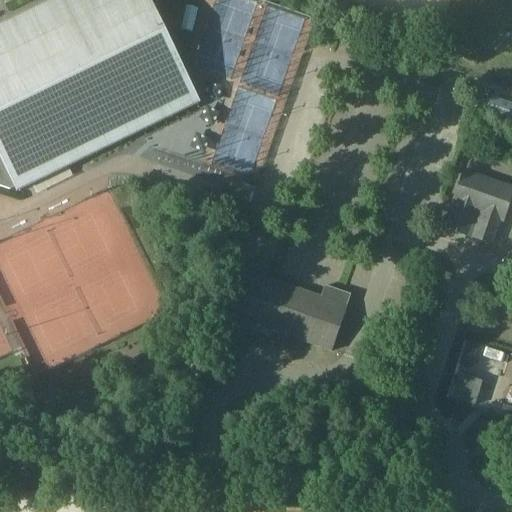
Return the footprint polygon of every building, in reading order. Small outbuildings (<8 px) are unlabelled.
[(0,188),(10,191),(13,190),(15,194),(159,124),(199,105),(159,24),(147,0),(55,0),(0,27),(0,188)] [(451,209),(454,210),(447,231),(491,246),(500,223),(502,224),(511,195),(511,190),(463,174),(451,209)] [(240,272),(225,315),(237,319),(234,328),(268,340),(286,288),(240,272)] [(286,288),(268,340),(286,346),(289,338),(330,352),(349,297),(327,289),(323,301),(286,288)] [(511,349),(468,351),(468,358),(460,359),(460,375),(486,374),(487,390),(511,389),(511,349)] [(453,378),(445,400),(468,409),(476,386),(453,378)] [(498,412),(494,421),(504,425),(508,415),(498,412)]
